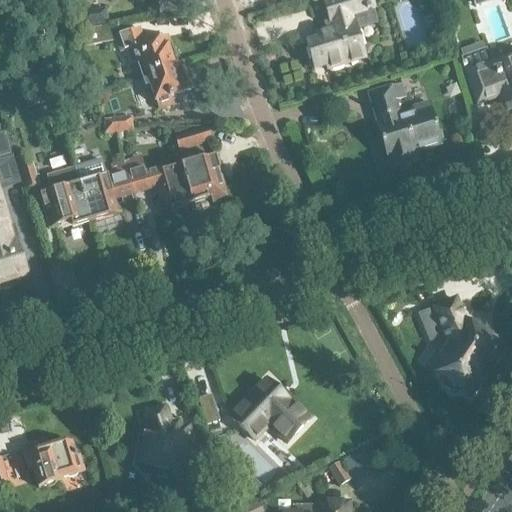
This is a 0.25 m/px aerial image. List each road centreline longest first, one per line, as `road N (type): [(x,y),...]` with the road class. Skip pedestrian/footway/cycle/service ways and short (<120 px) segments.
road 1 (residential): [(0,370),(336,274)]
road 2 (residential): [(336,274),(253,98),(225,0)]
road 3 (residential): [(443,473),(336,274)]
road 4 (residential): [(336,274),(511,224)]
